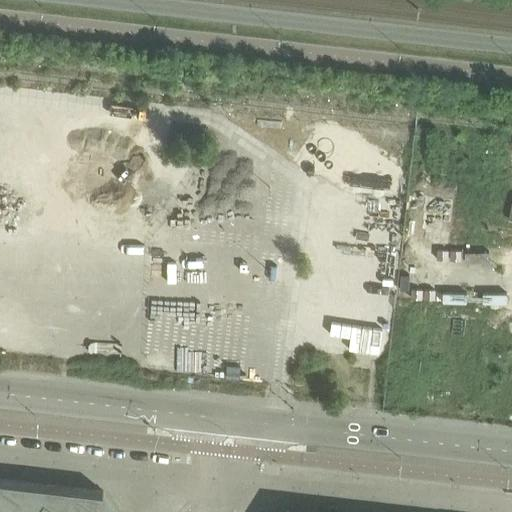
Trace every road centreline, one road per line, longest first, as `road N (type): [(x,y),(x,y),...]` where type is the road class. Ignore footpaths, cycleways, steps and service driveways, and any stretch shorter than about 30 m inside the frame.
road 1 (unclassified): [(511,452),(0,393)]
road 2 (secondary): [(74,0),(511,47)]
